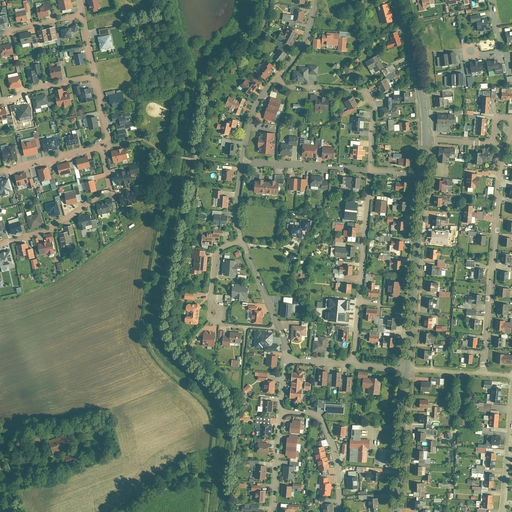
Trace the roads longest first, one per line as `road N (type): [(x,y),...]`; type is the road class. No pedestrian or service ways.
road 1 (residential): [(483,373),(500,143)]
road 2 (tertiary): [(405,369),(422,173)]
road 3 (residential): [(0,241),(33,232),(107,184),(99,145)]
road 4 (tertiary): [(425,140),(395,0)]
road 5 (tertiary): [(396,511),(405,369)]
road 6 (residential): [(370,170),(358,301)]
road 7 (residential): [(240,164),(370,170)]
road 8 (residential): [(285,355),(241,239)]
road 9 (residential): [(499,511),(511,388)]
